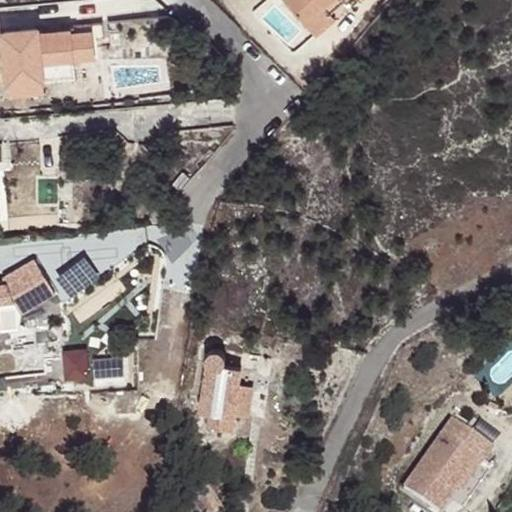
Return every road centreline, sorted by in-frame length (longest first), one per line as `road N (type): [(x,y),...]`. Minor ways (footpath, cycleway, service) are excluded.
road 1 (track): [(511,275),(468,290),(390,338),(301,508)]
road 2 (residential): [(186,0),(273,85),(271,113),(198,197),(184,246)]
